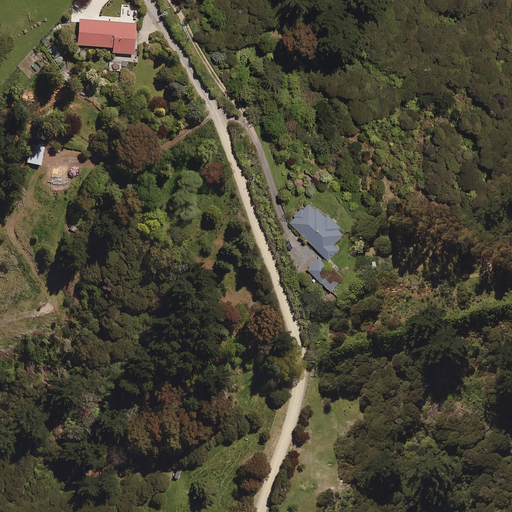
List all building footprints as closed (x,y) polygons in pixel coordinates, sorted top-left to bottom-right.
[(135,24),(78,19),(76,45),(112,48),(111,54),(133,55),(135,24)] [(40,166),(44,147),(30,144),(26,163),(40,166)] [(290,223),(328,261),(339,250),(334,245),(344,235),(338,230),(341,227),(328,214),(326,217),(317,208),(315,209),(309,203),(303,209),(302,207),(294,215),(296,217),(290,223)] [(343,280),(319,258),(308,269),(331,292),(343,280)] [(325,295),(320,288),(314,293),(319,300),(325,295)]
